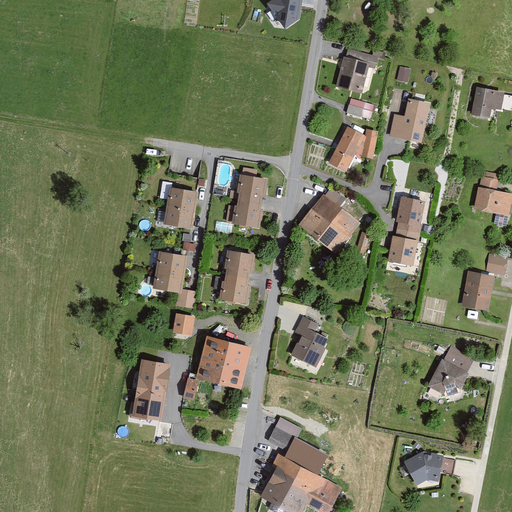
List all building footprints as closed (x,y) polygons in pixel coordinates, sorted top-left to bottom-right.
[(269,0),(266,2),(285,26),(301,18),(302,0),(269,0)] [(349,52),(347,60),(370,65),(369,69),(378,72),(381,60),(349,52)] [(347,60),(345,59),(338,89),(362,95),(369,69),(370,65),(347,60)] [(398,79),(409,81),(412,67),(401,65),(398,79)] [(506,94),(478,90),(474,117),(493,120),(494,111),(503,112),(506,94)] [(375,108),(352,101),(348,116),(370,123),(375,108)] [(406,119),(395,117),(390,139),(424,146),(432,106),(409,102),(406,119)] [(367,138),(349,129),(331,165),(348,175),(367,138)] [(368,132),(367,138),(363,159),(374,161),(379,134),(368,132)] [(269,182),(241,177),(238,195),(240,195),(238,207),(235,206),(232,226),(260,231),(263,213),(260,213),(262,199),(266,199),(269,182)] [(482,179),(480,189),(498,193),(500,182),(482,179)] [(199,194),(170,189),(164,226),(193,231),(199,194)] [(511,195),(498,193),(480,189),(476,211),(511,218),(511,213),(511,195)] [(332,190),(326,198),(340,209),(346,202),(332,190)] [(326,198),(325,196),(300,227),(338,256),(362,226),(340,209),(326,198)] [(427,203),(403,199),(395,238),(420,243),(427,203)] [(373,237),(362,234),(356,257),(367,260),(373,237)] [(420,243),(395,238),(390,264),(415,268),(420,243)] [(187,255),(159,252),(154,289),(179,292),(182,292),(182,289),(187,255)] [(256,256),(228,252),(225,271),(227,271),(226,283),(223,283),(220,302),(248,306),(250,288),(248,287),(250,274),(253,274),(256,256)] [(490,257),(487,273),(506,277),(509,260),(490,257)] [(497,278),(469,273),(463,308),(490,313),(497,278)] [(196,291),(182,289),(182,292),(179,292),(177,304),(194,306),(196,291)] [(195,315),(176,312),(173,332),(192,335),(195,315)] [(295,337),(302,340),(293,357),(317,369),(331,341),(317,334),(320,327),(304,318),(295,337)] [(254,349),(208,338),(198,382),(244,393),(254,349)] [(472,358),(444,344),(423,385),(441,394),(456,389),(472,358)] [(171,362),(141,357),(131,414),(160,419),(171,362)] [(304,430),(280,418),(267,444),(288,455),(296,440),(298,441),(304,430)] [(288,455),(286,459),(320,476),(330,458),(298,441),(296,440),(288,455)] [(446,458),(424,453),(405,463),(418,488),(429,482),(440,484),(446,458)] [(286,459),(279,455),(272,469),(276,471),(262,497),(290,511),(304,511),(308,504),(323,511),(333,511),(345,490),(320,476),(286,459)]
